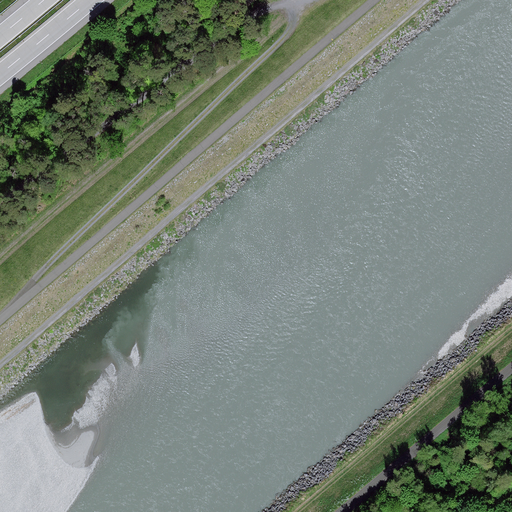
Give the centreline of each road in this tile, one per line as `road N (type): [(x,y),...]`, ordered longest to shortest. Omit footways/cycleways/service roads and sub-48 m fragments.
road 1 (track): [(0,363),(425,0)]
road 2 (track): [(374,0),(0,320)]
road 3 (track): [(0,319),(75,235),(278,43),(297,2),(307,0)]
road 4 (track): [(302,0),(264,9),(216,40),(0,202)]
road 5 (track): [(301,511),(511,332)]
